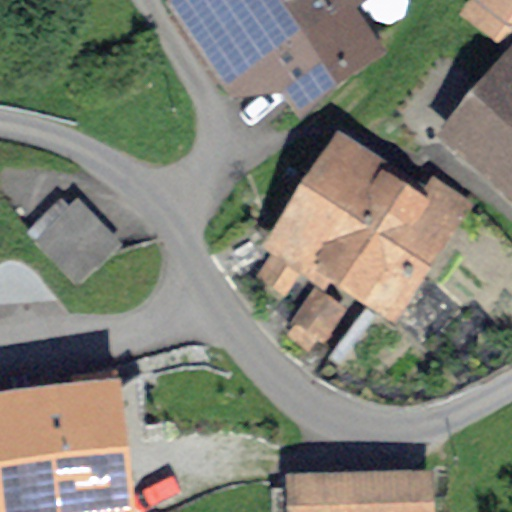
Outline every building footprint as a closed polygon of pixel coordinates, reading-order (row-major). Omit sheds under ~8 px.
[(194,0),(251,81),(269,66),(297,100),(301,96),(308,104),(372,51),(337,9),(330,0),(194,0)] [(511,0),(487,0),(481,10),(511,32),(511,31),(511,23),(511,21),(511,0)] [(511,84),(467,137),(511,175),(511,84)] [(347,158),(316,200),(423,266),(450,230),(455,233),(471,211),(435,185),(417,209),(347,158)] [(395,305),(423,266),(316,200),(264,270),(288,288),(301,270),(323,286),(339,264),(395,305)] [(75,206),(38,244),(80,285),(117,247),(75,206)] [(74,511),(116,507),(104,407),(4,419),(15,511),(74,511)] [(422,511),(421,485),(299,490),(299,495),(273,496),(273,511),(422,511)]
